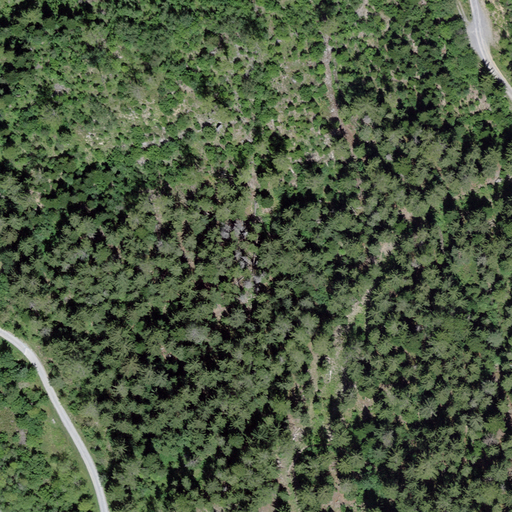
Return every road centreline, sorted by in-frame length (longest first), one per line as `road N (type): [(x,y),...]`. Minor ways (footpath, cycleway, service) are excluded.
road 1 (track): [(294,511),(289,460),(322,417),(365,302)]
road 2 (track): [(107,511),(89,455),(37,360),(0,330)]
